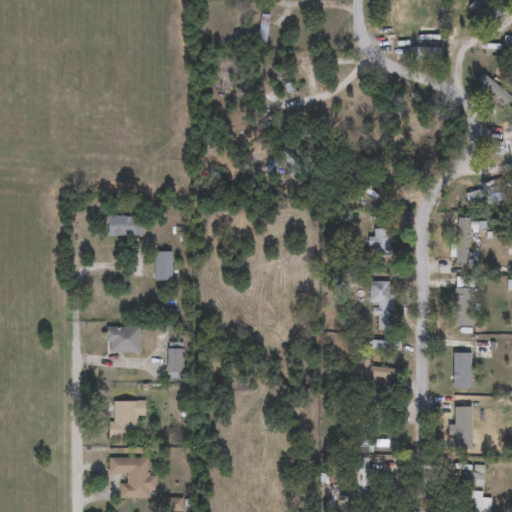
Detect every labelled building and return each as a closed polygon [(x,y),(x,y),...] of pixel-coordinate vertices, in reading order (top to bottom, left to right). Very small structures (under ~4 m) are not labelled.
[(488,29),(466,7),(473,0),(502,0),(509,7),(488,29)] [(266,16),(266,43),(257,43),(257,16),(266,16)] [(410,61),(410,48),(438,49),(438,62),(410,61)] [(511,157),(496,157),(496,140),(511,140),(511,157)] [(469,203),(466,194),(504,182),(509,199),(484,207),(482,199),(469,203)] [(139,236),(104,236),(104,217),(139,217),(139,236)] [(455,267),(455,219),(466,219),(466,267),(455,267)] [(368,238),(372,238),(372,229),(389,229),(389,257),(368,257),(368,238)] [(153,281),(153,252),(170,252),(170,281),(153,281)] [(356,274),(356,286),(341,286),(341,274),(356,274)] [(375,331),(375,306),(368,306),(368,281),(388,281),(388,295),(394,295),(394,331),(375,331)] [(463,292),(463,327),(449,327),(449,292),(463,292)] [(139,353),(106,353),(106,328),(139,328),(139,353)] [(490,358),(474,358),(474,342),(490,342),(490,358)] [(452,389),(452,354),(470,354),(470,389),(452,389)] [(361,367),(381,370),(380,377),(360,374),(361,367)] [(136,416),(136,439),(107,439),(107,424),(112,424),(112,402),(144,402),(144,416),(136,416)] [(473,412),(473,439),(455,439),(455,412),(473,412)] [(147,459),(147,477),(153,477),(153,498),(121,498),(121,476),(107,476),(107,458),(147,459)] [(367,458),(366,495),(345,495),(346,458),(367,458)] [(484,467),(483,488),(463,487),(463,466),(484,467)] [(490,499),(490,511),(465,511),(465,492),(482,492),(482,499),(490,499)] [(181,511),(163,511),(163,499),(181,499),(181,511)]
